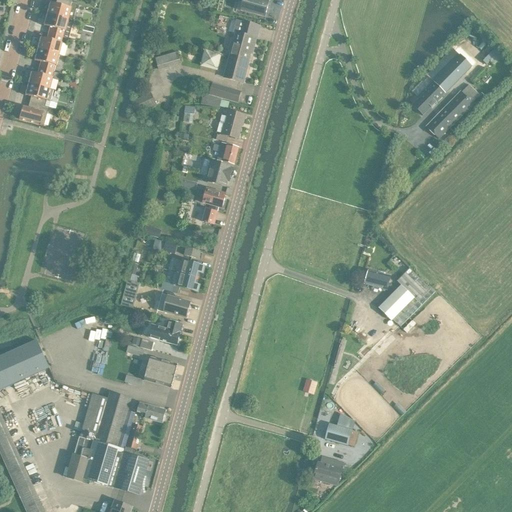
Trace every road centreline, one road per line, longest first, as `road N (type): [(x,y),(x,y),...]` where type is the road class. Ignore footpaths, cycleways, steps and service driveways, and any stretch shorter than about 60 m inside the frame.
road 1 (unclassified): [(197,511),(336,0)]
road 2 (tertiary): [(154,511),(292,0)]
road 3 (unknown): [(185,397),(94,375),(70,337)]
